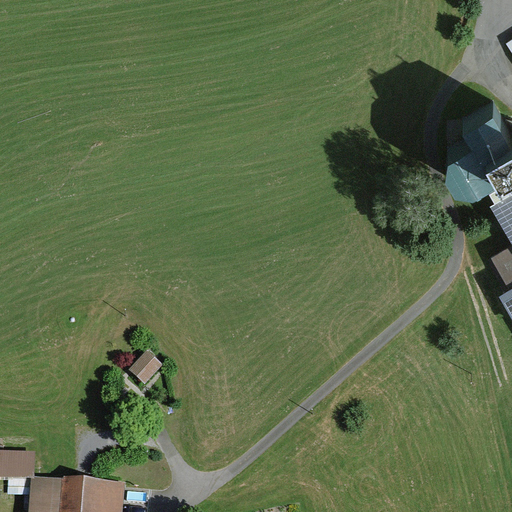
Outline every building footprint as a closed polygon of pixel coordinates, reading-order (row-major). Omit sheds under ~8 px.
[(511,173),(511,106),(508,99),(477,114),(484,132),(469,137),(459,153),(458,170),(471,187),(493,184),(511,173)] [(511,255),(499,262),(511,286),(511,255)] [(163,367),(147,352),(129,371),(145,386),(163,367)] [(0,452),(0,478),(32,479),(33,453),(0,452)] [(119,511),(121,489),(39,486),(37,511),(119,511)]
